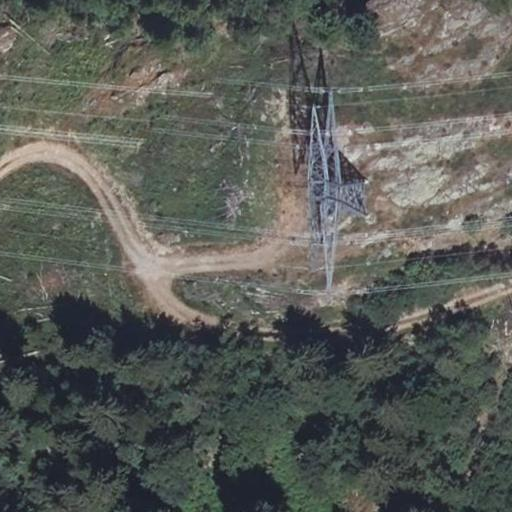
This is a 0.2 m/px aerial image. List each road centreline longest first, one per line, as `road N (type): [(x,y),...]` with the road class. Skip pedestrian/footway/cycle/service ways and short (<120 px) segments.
road 1 (track): [(146,264),(180,315),(226,336),(458,314),(511,290)]
road 2 (track): [(146,264),(275,261),(326,254),(360,238)]
road 3 (track): [(0,172),(17,153),(60,152),(146,264)]
